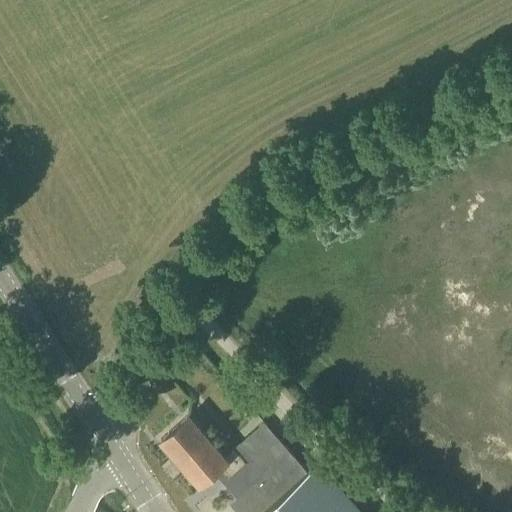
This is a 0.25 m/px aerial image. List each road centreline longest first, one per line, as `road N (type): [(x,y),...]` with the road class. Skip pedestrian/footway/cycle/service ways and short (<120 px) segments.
road 1 (tertiary): [(182,296),(202,261),(249,213),(511,74)]
road 2 (unclassified): [(394,511),(182,296)]
road 3 (secondary): [(115,451),(0,272)]
road 4 (tertiary): [(115,451),(182,296)]
